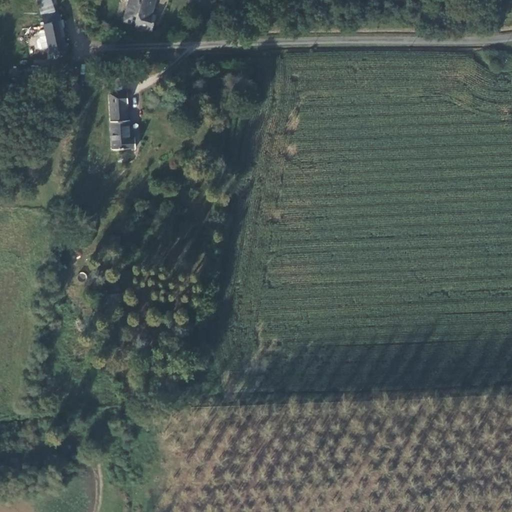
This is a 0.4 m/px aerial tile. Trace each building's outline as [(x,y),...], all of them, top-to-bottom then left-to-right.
[(153,0),(127,0),(120,25),(132,29),(131,31),(148,36),(152,23),(147,21),(153,0)] [(55,17),(39,19),(46,63),(61,61),(60,54),(61,53),(55,17)] [(124,98),(106,98),(107,126),(106,126),(107,154),(131,154),(131,143),(125,142),(124,125),(123,125),(122,108),(123,107),(124,98)] [(112,241),(104,240),(103,253),(110,254),(112,241)] [(150,245),(120,241),(118,256),(148,259),(150,245)]
